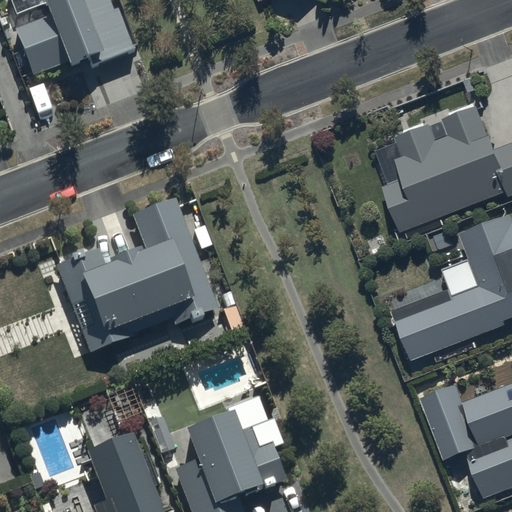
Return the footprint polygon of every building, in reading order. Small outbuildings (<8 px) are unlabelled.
[(41,0),(49,18),(11,33),(31,82),(65,68),(69,79),(105,65),(106,68),(133,58),(109,0),(41,0)] [(385,192),(403,240),(509,198),(511,204),(511,203),(511,151),(499,156),(495,145),(493,146),(480,114),(477,115),(475,111),(448,122),(449,125),(430,133),(428,129),(400,140),(402,143),(397,145),(404,164),(398,167),(405,184),(385,192)] [(98,258),(59,272),(74,314),(86,309),(94,334),(82,338),(90,361),(174,324),(177,332),(219,316),(176,210),(134,225),(148,264),(140,267),(138,262),(110,272),(112,278),(106,280),(98,258)] [(396,318),(415,367),(508,334),(507,329),(511,327),(511,221),(463,240),(474,267),(446,278),(452,293),(424,303),(426,307),(396,318)] [(188,461),(165,469),(181,511),(235,511),(234,506),(256,498),(254,494),(267,489),(265,484),(274,480),(262,448),(274,443),(265,419),(259,422),(246,387),(219,397),(223,407),(219,408),(225,422),(180,439),(188,461)] [(511,388),(463,407),(457,389),(424,401),(447,463),(468,455),(484,500),(511,489),(511,388)] [(155,511),(132,449),(89,464),(106,511),(155,511)]
